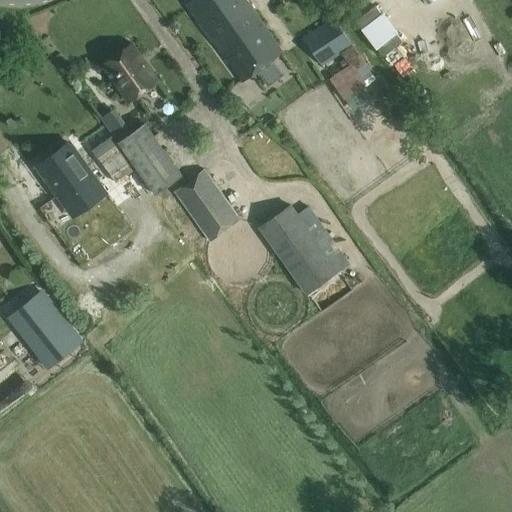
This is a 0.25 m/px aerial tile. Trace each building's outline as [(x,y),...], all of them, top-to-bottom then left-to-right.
[(247,0),(192,0),(186,5),(241,82),(284,52),(247,0)] [(366,63),(326,9),(315,16),(321,25),(301,38),(323,67),(341,54),(349,64),(329,79),(345,101),(368,84),(357,69),(366,63)] [(132,45),(103,63),(131,102),(159,81),(132,45)] [(182,175),(144,122),(117,143),(155,195),(182,175)] [(54,158),(40,168),(42,172),(45,176),(42,178),(48,187),(54,195),(58,193),(61,198),(65,203),(80,193),(94,182),(95,182),(100,179),(103,176),(98,169),(93,162),(84,168),(77,158),(69,147),(54,158)] [(175,191),(210,241),(241,220),(205,169),(175,191)] [(258,227),(306,294),(350,263),(309,205),(297,213),(291,204),(258,227)] [(27,276),(11,289),(20,299),(35,287),(27,276)] [(26,303),(9,316),(28,341),(47,365),(64,351),(81,338),(62,314),(43,290),(26,303)] [(8,328),(0,333),(0,353),(5,360),(22,348),(8,328)] [(0,382),(11,375),(0,357),(0,382)]
